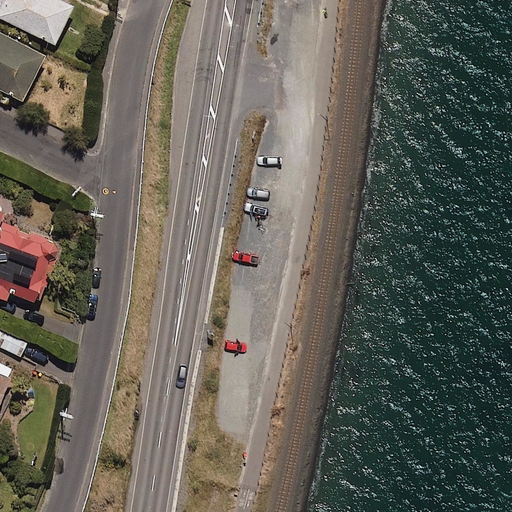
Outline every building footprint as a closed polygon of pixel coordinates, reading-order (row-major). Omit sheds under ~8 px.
[(69,0),(0,0),(0,14),(52,38),(69,0)] [(42,49),(0,29),(0,85),(20,95),(42,49)] [(0,204),(0,294),(4,296),(7,287),(34,298),(57,237),(0,215),(0,205),(0,204)] [(25,339),(0,328),(0,345),(20,353),(25,339)] [(0,390),(12,366),(0,359),(0,390)]
